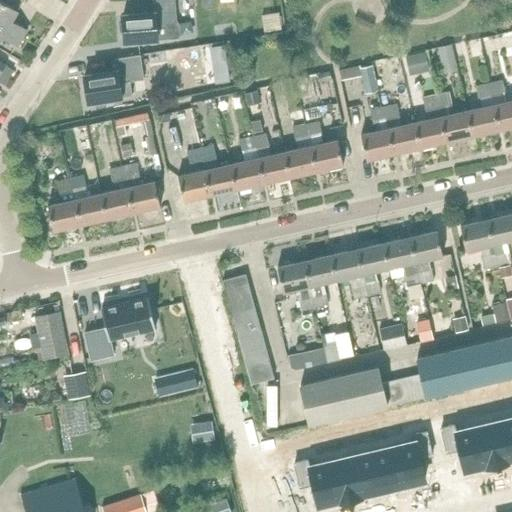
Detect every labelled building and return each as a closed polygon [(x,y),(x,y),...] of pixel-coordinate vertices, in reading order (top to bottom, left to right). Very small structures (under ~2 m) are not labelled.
[(0,0),(0,25),(24,40),(29,31),(14,22),(20,13),(18,12),(25,0),(0,0)] [(181,24),(177,21),(174,0),(153,0),(155,13),(123,16),(126,42),(159,39),(159,41),(179,39),(182,35),(181,24)] [(19,49),(24,40),(0,25),(0,45),(4,40),(19,49)] [(215,65),(229,63),(227,45),(212,47),(215,65)] [(457,73),(452,47),(438,50),(443,76),(457,73)] [(411,74),(429,70),(425,53),(407,57),(411,74)] [(133,95),(131,82),(145,80),(141,55),(115,59),(117,71),(85,76),(89,103),(122,98),(121,97),(133,95)] [(0,61),(0,72),(3,74),(9,78),(13,71),(7,68),(8,66),(0,61)] [(341,76),(361,72),(366,93),(379,90),(373,65),(361,68),(360,66),(340,70),(341,76)] [(330,71),(318,74),(320,82),(331,79),(330,71)] [(3,74),(0,78),(0,84),(4,87),(9,78),(3,74)] [(503,79),(489,82),(495,107),(500,129),(511,126),(511,100),(506,101),(504,92),(506,91),(503,79)] [(482,107),(468,110),(468,112),(474,135),(500,129),(495,107),(489,82),(476,85),(479,98),(480,98),(482,107)] [(245,94),(247,105),(259,103),(256,91),(245,94)] [(450,91),(437,94),(442,118),(447,141),(474,135),(468,112),(468,110),(454,113),(450,91)] [(428,119),(415,122),(421,147),(447,141),(442,118),(437,94),(423,98),(428,119)] [(189,102),(192,115),(211,110),(208,97),(189,102)] [(397,103),(384,106),(390,130),(395,153),(421,147),(415,122),(402,125),(397,103)] [(395,155),(390,130),(384,106),(371,109),(376,133),(362,136),(368,161),(395,155)] [(148,113),(115,120),(119,137),(128,135),(126,126),(144,122),(147,137),(146,138),(148,150),(157,149),(148,113)] [(251,123),(253,133),(262,131),(260,121),(251,123)] [(320,121),(306,124),(311,147),(317,171),(344,165),(338,140),(324,143),(321,133),(323,132),(320,121)] [(298,149),(285,152),(290,177),(317,171),(311,147),(306,124),(293,127),(298,149)] [(117,190),(102,193),(107,219),(134,213),(128,188),(123,165),(114,125),(105,127),(113,164),(109,165),(110,169),(113,181),(115,181),(117,190)] [(266,133),(253,136),(256,148),(256,149),(259,159),(264,183),(290,177),(285,152),(271,155),(266,133)] [(243,151),(256,149),(256,148),(253,136),(240,139),(243,151)] [(133,142),(137,163),(148,162),(144,140),(133,142)] [(124,159),(135,157),(132,141),(121,143),(124,159)] [(193,173),(179,176),(184,201),(211,195),(206,171),(201,147),(200,148),(199,142),(186,145),(191,163),(193,173)] [(214,144),(201,147),(206,171),(211,195),(238,189),(232,164),(219,167),(214,144)] [(245,161),(232,164),(238,189),(264,183),(259,159),(256,149),(243,151),(245,161)] [(123,165),(128,188),(134,213),(161,207),(155,181),(142,184),(137,162),(123,165)] [(84,174),(71,177),(76,199),(81,225),(107,219),(102,193),(89,196),(84,174)] [(64,202),(49,205),(54,231),(81,225),(76,199),(71,177),(57,180),(60,193),(61,193),(64,202)] [(511,262),(508,243),(511,241),(511,215),(488,220),(494,246),(499,266),(511,262)] [(499,266),(494,246),(488,220),(461,226),(467,252),(482,249),(483,256),(482,257),(485,269),(499,266)] [(431,268),(429,261),(443,258),(437,232),(410,238),(416,264),(420,283),(435,280),(432,268),(431,268)] [(420,283),(416,264),(410,238),(384,244),(390,270),(404,267),(406,274),(404,274),(408,286),(420,283)] [(377,273),(390,270),(384,244),(357,250),(363,276),(368,296),(382,292),(377,273)] [(368,296),(363,276),(357,250),(331,256),(337,282),(351,279),(353,286),(352,286),(355,299),(368,296)] [(325,285),(337,282),(331,256),(305,262),(311,288),(315,307),(329,304),(325,285)] [(315,307),(311,288),(305,262),(278,268),(284,294),(298,291),(300,298),(302,311),(315,307)] [(511,275),(509,265),(499,267),(502,277),(511,275)] [(226,291),(248,285),(245,273),(223,279),(226,291)] [(445,280),(448,291),(458,289),(455,278),(445,280)] [(229,302),(251,296),(248,285),(226,291),(229,302)] [(232,314),(255,308),(251,296),(229,302),(232,314)] [(107,329),(85,333),(91,361),(114,356),(111,340),(156,330),(149,298),(102,309),(107,329)] [(496,323),(510,320),(505,300),(492,303),(494,314),(496,323)] [(235,326),(258,320),(255,308),(232,314),(235,326)] [(38,333),(43,358),(44,359),(70,354),(61,311),(35,316),(38,333)] [(494,314),(483,317),(485,325),(496,323),(494,314)] [(420,321),(425,341),(434,338),(429,319),(420,321)] [(454,321),(457,333),(468,330),(465,319),(454,321)] [(238,337),(261,331),(258,320),(235,326),(238,337)] [(403,323),(380,329),(385,349),(407,344),(403,323)] [(365,348),(378,345),(375,327),(362,329),(365,348)] [(251,385),(253,384),(274,378),(261,331),(238,337),(251,385)] [(38,333),(31,334),(33,348),(37,347),(40,360),(44,359),(43,358),(38,333)] [(0,337),(0,348),(20,345),(18,335),(0,337)] [(309,425),(511,378),(511,336),(417,358),(421,376),(383,385),(379,368),(300,386),(309,425)] [(328,362),(342,359),(337,339),(323,342),(325,347),(328,362)] [(325,347),(313,349),(316,365),(328,362),(325,347)] [(299,353),(288,356),(290,365),(302,363),(299,353)] [(192,369),(166,375),(171,393),(197,386),(192,369)] [(68,399),(77,398),(91,395),(87,371),(64,376),(68,399)] [(511,387),(500,391),(502,399),(511,396),(511,387)] [(483,388),(469,391),(471,400),(485,397),(483,388)] [(84,426),(87,412),(56,405),(53,419),(84,426)] [(386,411),(373,414),(375,423),(388,419),(386,411)] [(511,418),(499,422),(508,461),(509,461),(511,459),(511,418)] [(212,422),(198,424),(201,442),(214,440),(212,422)] [(499,422),(478,427),(487,466),(486,466),(486,467),(509,462),(509,461),(508,461),(499,422)] [(358,424),(345,427),(347,436),(360,433),(358,424)] [(455,425),(442,428),(447,452),(460,449),(465,471),(486,466),(487,466),(478,427),(457,432),(455,425)] [(345,427),(332,430),(334,439),(347,436),(345,427)] [(415,442),(394,447),(403,486),(425,480),(420,459),(433,456),(427,431),(413,435),(415,442)] [(394,447),(373,452),(382,491),(385,490),(403,486),(394,447)] [(373,452),(352,457),(361,495),(362,495),(380,491),(382,491),(373,452)] [(352,457),(331,462),(340,500),(339,501),(340,502),(363,497),(362,495),(361,495),(352,457)] [(309,459),(295,463),(301,487),(313,484),(318,506),(339,501),(340,500),(331,462),(310,467),(309,459)] [(84,511),(75,480),(21,497),(26,511),(84,511)] [(148,511),(144,497),(104,509),(104,511),(148,511)] [(230,511),(226,499),(210,504),(212,511),(230,511)]
